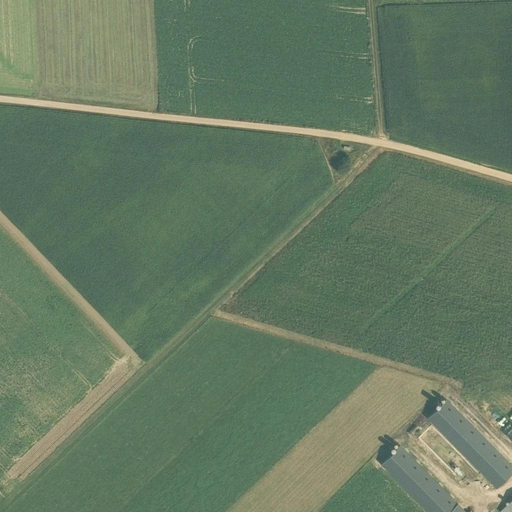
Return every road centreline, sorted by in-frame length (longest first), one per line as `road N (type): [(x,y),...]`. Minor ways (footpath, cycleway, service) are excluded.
road 1 (track): [(380,141),(0,505)]
road 2 (track): [(511,179),(380,141),(0,98)]
road 3 (track): [(380,141),(371,0)]
